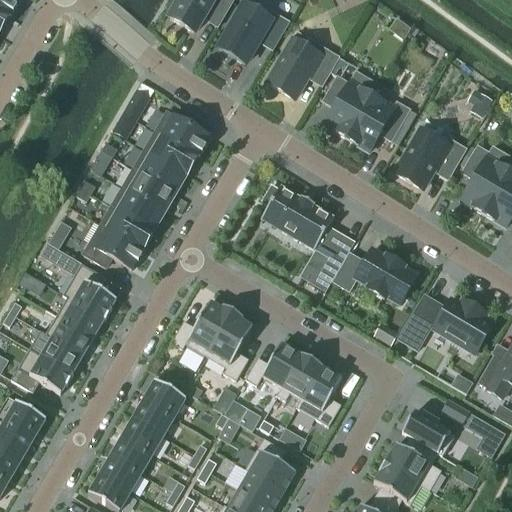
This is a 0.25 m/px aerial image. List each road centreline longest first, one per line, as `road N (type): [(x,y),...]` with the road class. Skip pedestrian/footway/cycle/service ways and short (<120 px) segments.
road 1 (residential): [(315,511),(391,380),(185,259)]
road 2 (residential): [(260,131),(511,289)]
road 3 (residential): [(35,511),(185,259)]
road 4 (residential): [(79,0),(141,54),(260,131)]
road 5 (residential): [(185,259),(260,131)]
